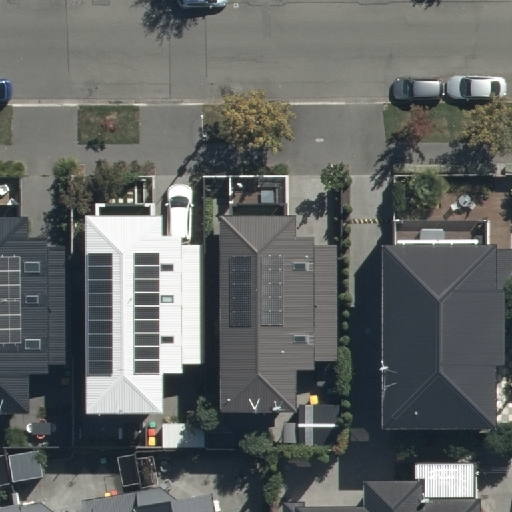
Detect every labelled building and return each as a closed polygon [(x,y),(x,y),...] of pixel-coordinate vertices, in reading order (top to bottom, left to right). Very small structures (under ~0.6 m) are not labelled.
[(305,208),(228,209),(229,408),(306,407),(306,365),(347,364),(346,241),(322,241),(322,229),(306,229),(305,208)] [(0,415),(23,415),(23,426),(122,425),(121,209),(24,209),(25,377),(0,377),(0,415)] [(511,236),(393,236),(392,419),(511,419),(511,236)] [(212,255),(137,256),(137,384),(212,384),(212,255)] [(379,499),(289,499),(289,511),(490,511),(491,492),(435,492),(435,473),(379,473),(379,499)] [(0,511),(222,511),(218,491),(179,498),(163,483),(59,504),(50,496),(0,505),(0,511)]
